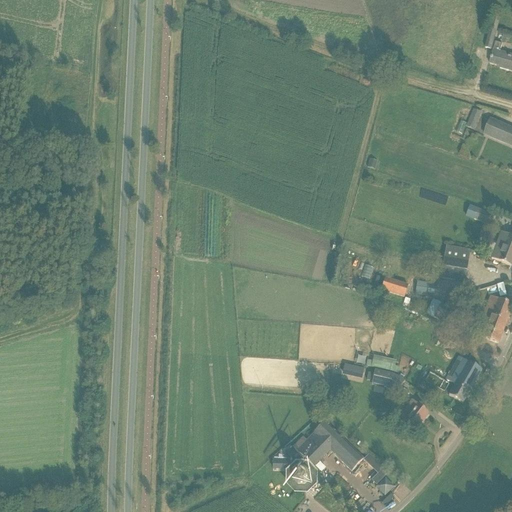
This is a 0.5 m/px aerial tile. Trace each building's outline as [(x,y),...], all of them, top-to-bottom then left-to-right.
[(491,50),(496,31),(490,29),(485,48),(491,50)] [(496,66),(497,64),(500,65),(500,68),(511,71),(511,57),(499,54),(502,44),(495,42),(489,64),(496,66)] [(475,131),(482,112),(474,109),(467,128),(475,131)] [(511,128),(490,120),(484,136),(511,147),(511,128)] [(489,225),(493,214),(471,206),(467,217),(489,225)] [(511,237),(501,233),(496,246),(499,247),(494,260),(491,259),(511,267),(511,262),(511,237)] [(440,278),(440,279),(464,283),(468,263),(444,258),(440,278)] [(370,279),(373,267),(365,265),(361,276),(370,279)] [(407,286),(398,283),(384,279),(381,290),(404,298),(407,286)] [(417,282),(415,294),(427,296),(427,293),(429,284),(417,282)] [(511,308),(511,305),(492,297),(490,303),(496,305),(492,315),(486,312),(482,321),(504,330),(511,308)] [(441,304),(433,318),(458,332),(458,331),(463,334),(467,326),(462,323),(466,317),(441,303),(441,304)] [(504,330),(482,321),(476,336),(498,344),(504,330)] [(462,404),(481,371),(458,358),(445,380),(454,386),(448,396),(462,404)] [(371,368),(393,373),(395,367),(395,366),(372,361),(372,362),(371,368)] [(362,382),(364,368),(344,364),(341,378),(362,382)] [(404,383),(392,376),(376,372),(373,386),(387,389),(396,395),(404,383)] [(400,420),(395,426),(407,435),(409,432),(412,429),(415,432),(428,414),(420,408),(415,405),(411,401),(398,418),(400,420)] [(298,451),(296,452),(301,456),(313,468),(330,451),(351,472),(363,460),(353,451),(325,423),(313,435),(310,439),(307,442),(298,451)] [(292,448),(286,454),(287,455),(294,463),(291,463),(290,469),(297,469),(297,471),(297,472),(293,476),(292,482),(293,483),(297,487),(303,488),(304,487),(308,483),(309,483),(309,481),(309,477),(309,476),(307,474),(313,468),(301,456),(296,452),(292,448)] [(377,475),(371,481),(376,486),(385,477),(385,476),(381,472),(377,475)] [(274,483),(269,491),(286,502),(292,494),(274,483)]
